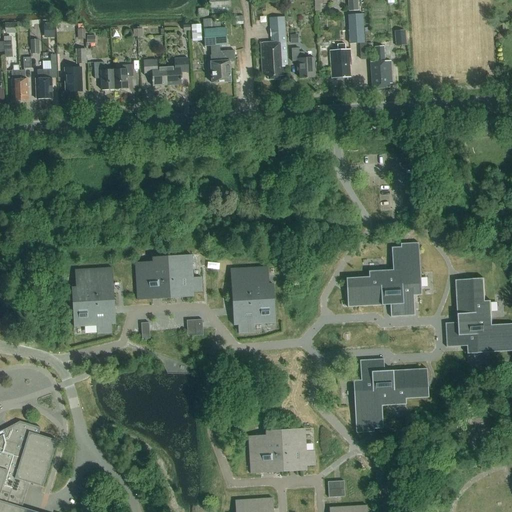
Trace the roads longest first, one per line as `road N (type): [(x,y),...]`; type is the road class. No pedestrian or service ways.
road 1 (secondary): [(0,131),(511,104)]
road 2 (residential): [(304,341),(238,348),(203,306),(133,310),(120,344),(55,365)]
road 3 (residential): [(304,341),(325,318),(435,321),(441,347),(431,357),(321,359)]
road 4 (residential): [(387,511),(375,468),(312,400),(321,359)]
road 5 (residential): [(135,511),(126,489),(82,441),(72,391),(55,365)]
